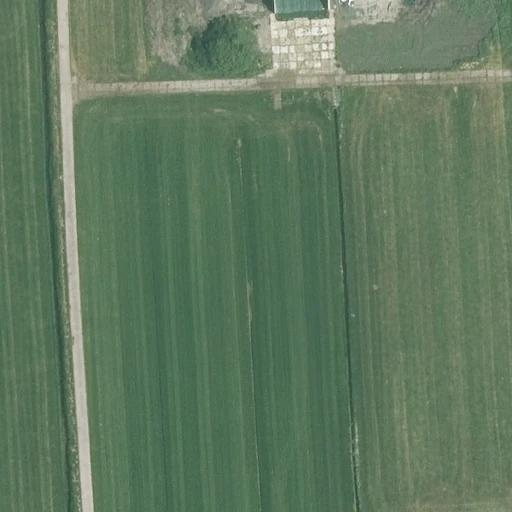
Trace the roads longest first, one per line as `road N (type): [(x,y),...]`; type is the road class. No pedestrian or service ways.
road 1 (track): [(83,511),(65,0)]
road 2 (track): [(66,92),(511,76)]
